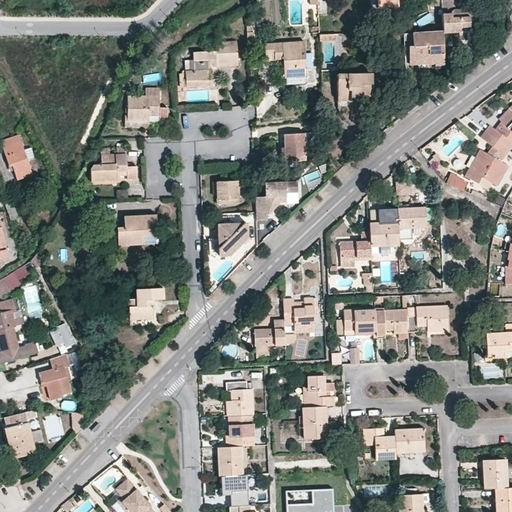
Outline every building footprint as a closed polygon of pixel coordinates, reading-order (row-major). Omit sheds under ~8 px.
[(378,0),(379,9),(399,8),(398,0),(406,0),(405,0),(378,0)] [(458,0),(442,0),(443,14),(451,14),(451,12),(452,11),(453,10),(455,9),(460,9),(458,0)] [(451,14),(443,14),(444,31),(444,32),(478,31),(480,27),(480,17),(477,13),(464,14),(464,9),(460,9),(455,9),(453,10),(452,11),(451,12),(451,14)] [(436,65),(445,65),(444,32),(444,31),(413,32),(413,45),(409,45),(410,57),(426,56),(426,62),(436,62),(436,65)] [(187,81),(211,80),(210,65),(210,60),(217,60),(218,65),(238,63),(237,42),(216,43),(217,51),(194,52),(195,60),(186,60),(187,81)] [(307,68),(306,53),(306,42),(266,44),(267,60),(277,60),(276,59),(284,59),(286,78),(287,77),(306,76),(308,76),(307,68)] [(361,97),(374,96),(374,94),(382,94),(381,81),(374,81),(373,73),(338,74),(339,101),(361,100),(361,97)] [(306,76),(287,77),(288,85),(306,84),(306,76)] [(211,80),(187,81),(188,89),(211,87),(211,80)] [(129,122),(150,122),(150,116),(161,116),(160,124),(169,124),(169,108),(161,108),(161,89),(147,89),(148,97),(129,97),(129,116),(129,122)] [(511,110),(510,108),(499,119),(502,122),(495,130),(490,126),(485,131),(510,150),(511,146),(511,137),(510,139),(507,137),(511,132),(511,110)] [(150,128),(150,122),(129,122),(129,116),(126,116),(125,129),(150,128)] [(150,122),(150,124),(160,124),(161,116),(150,116),(150,122)] [(169,124),(160,124),(160,136),(169,136),(169,124)] [(510,150),(485,131),(481,137),(492,147),(487,153),(480,150),(476,157),(479,159),(468,177),(478,183),(482,176),(497,185),(508,166),(493,157),(496,152),(499,154),(498,156),(502,160),(510,150)] [(306,134),(285,134),(286,161),(307,161),(306,134)] [(29,160),(25,150),(20,135),(2,141),(10,166),(14,165),(19,179),(34,174),(29,160)] [(32,147),(25,150),(29,160),(36,157),(32,147)] [(127,154),(119,155),(110,155),(110,149),(101,149),(102,165),(94,165),(91,169),(92,181),(118,180),(118,175),(128,175),(128,180),(138,180),(137,166),(128,167),(127,154)] [(458,177),(449,173),(445,183),(463,190),(466,183),(457,179),(458,177)] [(396,195),(411,194),(410,179),(395,180),(396,195)] [(245,180),(218,182),(218,195),(219,204),(239,203),(239,196),(246,196),(245,180)] [(256,196),(257,220),(268,220),(268,214),(268,208),(275,208),(281,202),(287,201),(287,192),(299,192),(299,181),(266,182),(267,196),(256,196)] [(82,184),(78,182),(69,197),(75,200),(81,190),(79,189),(82,184)] [(118,191),(118,199),(129,199),(129,190),(118,191)] [(287,192),(287,201),(299,201),(299,192),(287,192)] [(505,199),(498,196),(495,202),(501,206),(505,199)] [(14,202),(7,205),(11,220),(19,217),(14,202)] [(397,222),(397,228),(427,228),(426,208),(396,209),(397,222)] [(370,209),(370,219),(378,219),(378,210),(370,209)] [(158,215),(125,217),(125,228),(117,228),(118,246),(145,245),(145,236),(159,236),(158,215)] [(0,259),(9,258),(0,220),(0,259)] [(247,221),(218,222),(220,254),(231,254),(248,237),(247,221)] [(397,222),(369,222),(369,233),(369,246),(397,246),(397,228),(397,222)] [(369,246),(369,233),(362,233),(362,240),(340,241),(341,264),(352,264),(353,260),(372,259),(369,246)] [(159,244),(159,236),(145,236),(145,245),(159,244)] [(4,281),(0,283),(0,298),(11,292),(4,281)] [(164,288),(137,289),(138,299),(129,299),(130,320),(154,318),(154,299),(164,299),(164,288)] [(15,331),(14,326),(17,325),(13,310),(16,309),(13,299),(0,302),(0,336),(4,353),(0,354),(0,365),(39,353),(37,347),(32,344),(19,348),(15,331)] [(293,299),(283,299),(284,320),(284,325),(314,324),(313,299),(304,299),(305,307),(294,307),(293,299)] [(408,308),(407,311),(408,333),(416,332),(417,328),(426,327),(426,332),(448,331),(447,307),(408,308)] [(23,314),(16,309),(13,310),(17,325),(25,323),(23,314)] [(375,334),(374,312),(375,309),(343,311),(344,319),(337,319),(336,336),(345,335),(345,331),(354,331),(354,335),(375,334)] [(407,311),(374,312),(375,334),(375,336),(384,336),(384,330),(399,330),(399,333),(408,333),(407,311)] [(284,325),(284,320),(273,321),(274,329),(255,330),(254,347),(257,347),(257,357),(271,357),(271,346),(285,345),(284,325)] [(66,323),(57,327),(65,343),(67,347),(76,343),(66,323)] [(486,335),(487,358),(508,357),(508,351),(511,350),(511,324),(505,325),(506,334),(486,335)] [(65,343),(57,327),(50,330),(57,346),(65,343)] [(341,352),(332,353),(332,364),(341,364),(341,352)] [(67,353),(51,359),(54,369),(40,373),(42,383),(47,382),(48,386),(52,400),(64,397),(64,395),(72,393),(69,382),(65,367),(69,366),(70,365),(67,353)] [(303,387),(304,406),(324,405),(333,405),(333,396),(330,396),(329,390),(333,390),(333,382),(324,383),(324,375),(307,376),(308,386),(303,387)] [(229,416),(250,415),(250,391),(245,391),(246,382),(224,382),(224,391),(231,391),(231,400),(225,401),(226,417),(229,416)] [(325,438),(324,405),(304,406),(301,407),(304,439),(325,438)] [(26,412),(7,417),(10,427),(8,427),(15,456),(23,455),(24,458),(29,457),(28,453),(36,452),(26,412)] [(74,426),(79,433),(85,426),(84,413),(73,412),(74,426)] [(253,446),(250,415),(229,416),(229,436),(225,436),(226,446),(240,446),(253,446)] [(394,453),(394,436),(381,436),(382,427),(362,428),(363,446),(373,446),(374,458),(394,458),(394,453)] [(421,429),(394,430),(394,436),(394,453),(422,451),(421,429)] [(31,432),(34,443),(44,441),(41,430),(31,432)] [(241,474),(240,446),(226,446),(218,447),(218,476),(221,475),(241,474)] [(400,473),(421,472),(420,465),(413,465),(413,453),(406,453),(406,457),(399,458),(400,473)] [(504,459),(482,461),(484,487),(495,487),(507,487),(504,459)] [(241,474),(221,475),(221,484),(224,485),(224,493),(230,493),(230,505),(249,504),(254,503),(253,496),(247,497),(247,476),(241,474)] [(112,511),(150,511),(128,480),(116,488),(124,499),(112,511)] [(214,493),(213,480),(204,480),(204,493),(214,493)] [(511,511),(511,486),(507,487),(495,487),(496,511),(511,511)] [(334,511),(334,506),(333,487),(287,489),(287,511),(334,511)] [(419,511),(419,495),(399,495),(398,511),(419,511)]
